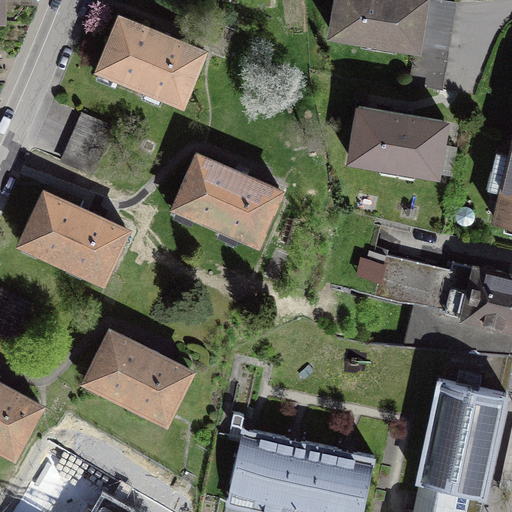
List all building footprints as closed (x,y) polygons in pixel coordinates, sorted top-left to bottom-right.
[(337,0),(332,32),(416,46),(417,41),(448,46),(455,2),(441,0),(337,0)] [(204,49),(120,15),(98,68),(182,102),(204,49)] [(417,41),(416,46),(410,83),(441,88),(448,46),(417,41)] [(399,114),(360,107),(352,156),(436,171),(444,121),(411,116),(412,114),(399,112),(399,114)] [(84,114),(64,161),(92,174),(113,126),(84,114)] [(511,148),(495,220),(511,223),(511,148)] [(280,188),(199,154),(177,206),(258,241),(280,188)] [(125,227),(44,191),(22,241),(102,277),(125,227)] [(451,268),(369,249),(376,218),(346,211),(328,284),(331,284),(330,289),(350,294),(351,289),(415,304),(406,345),(509,354),(511,341),(511,275),(452,261),(451,268)] [(31,302),(4,288),(0,295),(0,335),(11,341),(31,302)] [(110,331),(85,381),(164,420),(189,370),(110,331)] [(463,511),(469,489),(485,493),(507,393),(439,378),(417,479),(420,479),(412,511),(463,511)] [(40,403),(0,382),(0,444),(14,452),(40,403)] [(363,511),(374,466),(240,435),(224,508),(240,511),(363,511)]
